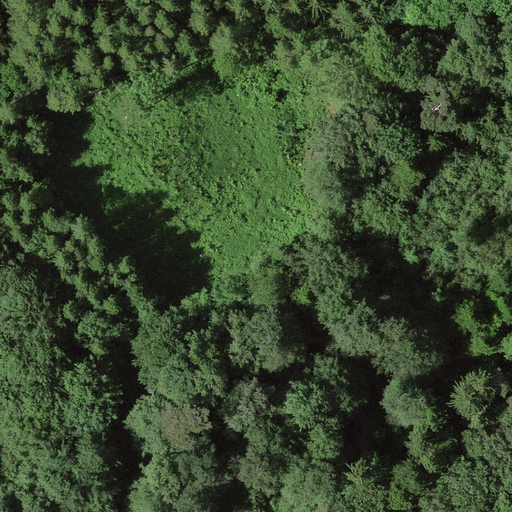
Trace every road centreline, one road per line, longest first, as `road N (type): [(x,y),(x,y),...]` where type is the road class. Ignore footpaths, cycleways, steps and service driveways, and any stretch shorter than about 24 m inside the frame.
road 1 (motorway): [(439,0),(10,511)]
road 2 (motorway): [(139,511),(511,70)]
